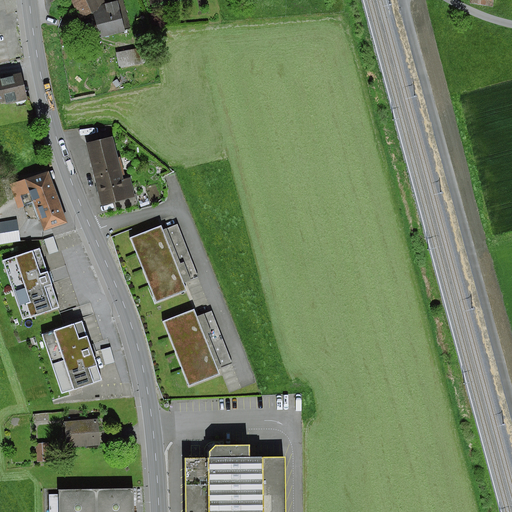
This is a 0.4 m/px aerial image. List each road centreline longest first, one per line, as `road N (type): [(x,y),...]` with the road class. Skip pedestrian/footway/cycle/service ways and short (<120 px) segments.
road 1 (primary): [(158,511),(144,373),(59,147),(29,0)]
road 2 (track): [(402,0),(511,415)]
